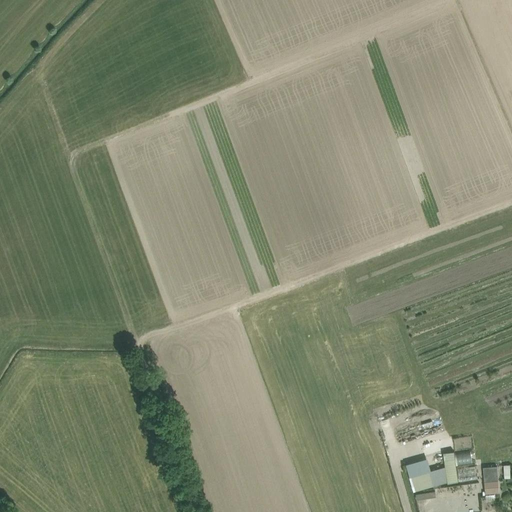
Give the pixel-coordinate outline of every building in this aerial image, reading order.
[(450,485),(462,484),(461,454),(449,454),(450,485)] [(413,476),(421,474),(418,462),(408,465),(410,470),(412,470),(413,476)] [(462,467),(464,484),(482,481),(480,464),(462,467)] [(486,494),(492,494),(500,493),(499,480),(484,481),(486,494)] [(435,491),(416,494),(417,500),(436,497),(435,491)]
